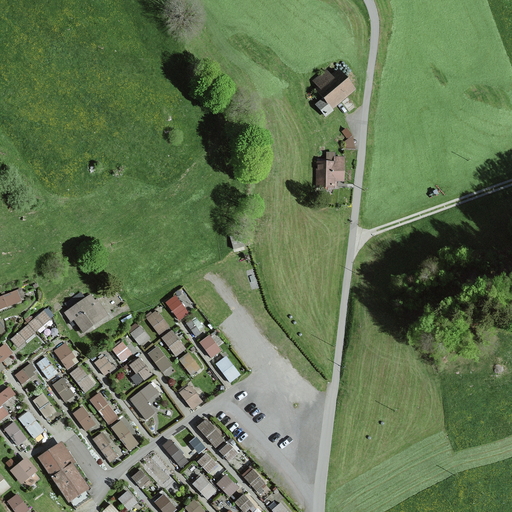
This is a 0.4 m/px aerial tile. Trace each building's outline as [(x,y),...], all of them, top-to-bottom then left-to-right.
[(335,74),(306,98),(323,119),(353,95),(335,74)] [(347,146),(356,146),(355,134),(347,134),(347,146)] [(330,165),(314,164),(313,192),(332,193),(332,185),(342,185),(343,160),(330,160),(330,165)] [(83,292),(73,297),(75,303),(86,298),(83,292)] [(14,293),(0,298),(0,311),(19,303),(14,293)] [(174,299),(164,307),(176,321),(185,313),(174,299)] [(85,303),(63,315),(70,326),(73,324),(79,335),(97,325),(85,303)] [(155,313),(146,319),(157,336),(166,330),(155,313)] [(43,314),(28,325),(35,335),(50,324),(43,314)] [(137,327),(128,334),(138,348),(147,341),(137,327)] [(26,329),(7,343),(15,353),(33,338),(26,329)] [(170,333),(161,340),(174,359),(184,352),(170,333)] [(210,338),(198,346),(209,361),(220,353),(210,338)] [(121,344),(111,351),(120,364),(130,357),(121,344)] [(65,347),(54,354),(66,372),(77,365),(65,347)] [(0,365),(10,357),(3,348),(0,350),(0,365)] [(155,348),(145,356),(159,375),(169,368),(155,348)] [(189,355),(178,363),(190,379),(200,371),(189,355)] [(219,361),(229,382),(241,377),(231,355),(219,361)] [(103,360),(94,366),(103,378),(112,371),(103,360)] [(47,361),(38,367),(48,383),(57,377),(47,361)] [(138,361),(128,368),(140,385),(150,378),(138,361)] [(29,368),(15,379),(22,388),(36,377),(29,368)] [(80,370),(71,376),(84,396),(94,390),(80,370)] [(66,380),(54,389),(66,405),(78,396),(66,380)] [(149,386),(126,402),(143,426),(159,414),(150,401),(156,397),(149,386)] [(188,387),(178,394),(191,413),(201,406),(188,387)] [(5,388),(0,391),(0,423),(6,419),(0,411),(0,408),(13,397),(5,388)] [(17,394),(6,406),(12,412),(23,400),(17,394)] [(42,396),(32,404),(45,421),(55,414),(42,396)] [(99,397),(89,404),(106,426),(116,419),(99,397)] [(81,411),(73,417),(85,434),(93,428),(81,411)] [(27,415),(18,422),(32,442),(42,435),(27,415)] [(205,424),(195,432),(213,452),(222,444),(205,424)] [(12,425),(3,432),(16,450),(25,443),(12,425)] [(122,425),(112,432),(127,453),(137,446),(122,425)] [(191,442),(200,453),(207,447),(198,436),(191,442)] [(102,437),(93,443),(109,467),(118,461),(102,437)] [(68,505),(89,492),(59,446),(39,459),(68,505)] [(226,446),(217,454),(228,466),(237,457),(226,446)] [(171,447),(162,455),(175,470),(184,462),(171,447)] [(216,469),(204,457),(196,465),(209,477),(216,469)] [(25,462),(10,475),(21,488),(36,475),(25,462)] [(154,462),(145,470),(160,487),(169,480),(154,462)] [(251,473),(243,483),(257,495),(265,486),(251,473)] [(149,486),(140,475),(132,481),(141,492),(149,486)] [(0,499),(1,501),(12,492),(0,476),(0,499)] [(237,491),(224,478),(215,487),(228,500),(237,491)] [(200,480),(192,488),(207,503),(215,495),(200,480)] [(6,505),(11,511),(27,511),(30,510),(18,495),(6,505)] [(140,511),(126,495),(117,502),(125,511),(140,511)] [(163,498),(153,506),(158,511),(169,511),(173,509),(163,498)] [(252,511),(254,511),(242,499),(234,507),(238,511),(252,511)] [(201,511),(193,503),(185,511),(186,511),(201,511)]
